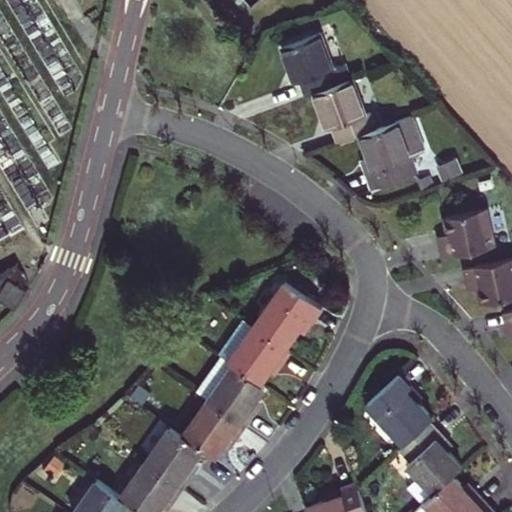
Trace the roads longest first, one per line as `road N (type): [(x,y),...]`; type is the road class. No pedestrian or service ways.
road 1 (residential): [(112,108),(213,139),(347,223),(369,248),(371,291)]
road 2 (residential): [(112,108),(58,296),(0,362)]
road 3 (residential): [(371,291),(349,354),(312,418),(233,511)]
road 4 (residential): [(511,425),(455,347),(371,291)]
